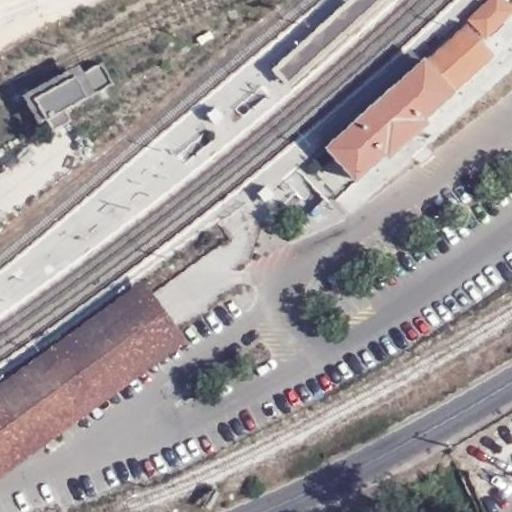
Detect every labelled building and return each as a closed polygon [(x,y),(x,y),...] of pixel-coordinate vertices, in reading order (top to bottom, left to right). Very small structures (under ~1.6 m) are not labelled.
[(350,0),(331,17),(346,35),(386,0),(350,0)] [(511,12),(501,0),(483,0),(463,20),(480,39),(511,12)] [(331,17),(311,34),(327,51),(346,35),(331,17)] [(334,138),(322,148),(353,182),(383,155),(387,161),(409,141),(427,125),(423,120),(452,94),(449,91),(490,57),(462,26),(423,63),(419,59),(334,138)] [(311,34),(271,70),(286,87),(327,51),(311,34)] [(95,64),(30,100),(47,131),(65,122),(59,111),(106,84),(95,64)] [(209,114),(216,123),(221,120),(225,117),(217,107),(209,114)] [(258,192),(266,202),(273,195),(270,191),(266,186),(258,192)] [(358,246),(327,265),(335,278),(366,258),(358,246)] [(3,281),(21,299),(40,280),(29,270),(36,263),(29,256),(3,281)] [(0,476),(184,344),(139,282),(0,380),(0,476)]
